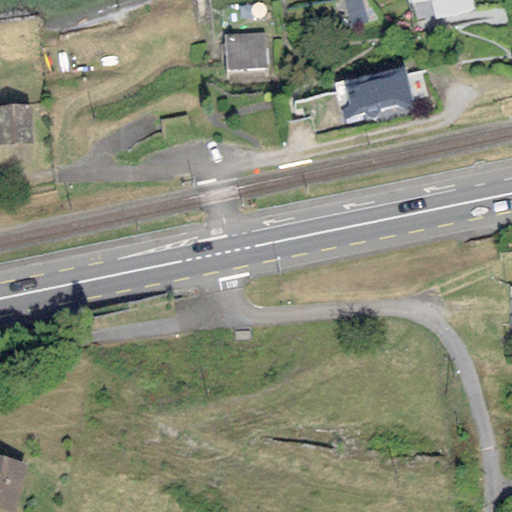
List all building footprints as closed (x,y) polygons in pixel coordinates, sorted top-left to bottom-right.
[(351,0),(352,19),(370,18),(369,0),(351,0)] [(434,0),(439,16),(474,7),(472,0),(411,0),(412,3),(423,0),(434,0)] [(266,37),(230,38),(231,65),(267,64),(266,37)] [(411,106),(403,71),(346,84),(353,119),(411,106)] [(26,106),(0,107),(0,142),(29,141),(26,106)] [(190,132),(187,115),(163,120),(166,137),(190,132)] [(27,463),(0,456),(0,504),(15,509),(27,463)]
